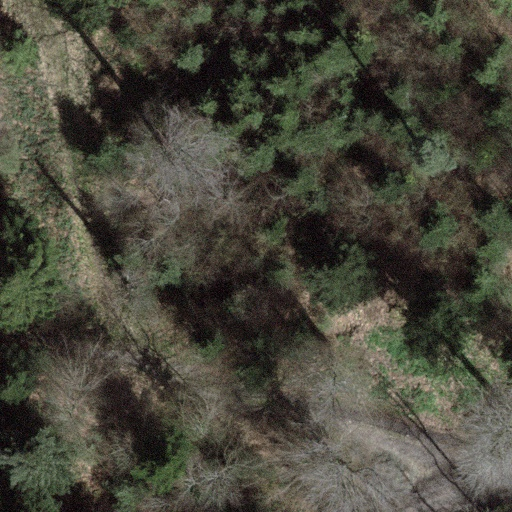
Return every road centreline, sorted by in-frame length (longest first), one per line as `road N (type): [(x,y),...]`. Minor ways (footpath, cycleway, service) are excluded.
road 1 (track): [(0,115),(47,324),(510,456)]
road 2 (track): [(511,457),(375,511)]
